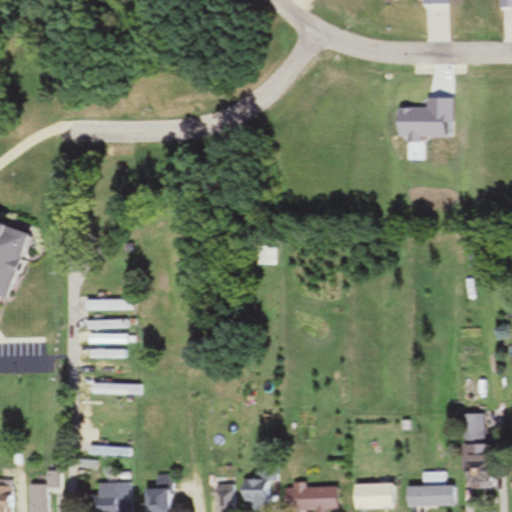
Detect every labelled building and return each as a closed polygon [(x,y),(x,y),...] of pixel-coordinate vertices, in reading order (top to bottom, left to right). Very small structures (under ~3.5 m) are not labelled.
[(0,227),(0,296),(3,298),(24,236),(0,227)] [(85,301),(85,312),(134,312),(134,301),(85,301)] [(131,331),(131,322),(87,322),(87,331),(131,331)] [(88,346),(131,346),(131,336),(88,336),(88,346)] [(109,382),(96,382),(96,385),(87,385),(87,397),(136,397),(136,385),(109,385),(109,382)] [(136,407),(93,407),(93,416),(136,416),(136,407)] [(459,415),(462,488),(484,488),(482,444),(480,415),(459,415)] [(126,436),(126,422),(96,422),(96,436),(126,436)] [(239,506),(273,505),(273,471),(256,471),(256,481),(239,481),(239,506)] [(27,487),(27,511),(46,511),(46,492),(60,492),(60,474),(47,474),(47,486),(27,487)] [(403,509),(450,508),(450,488),(445,488),(445,475),(421,475),(421,489),(403,489),(403,509)] [(172,511),(172,477),(156,477),(156,491),(142,491),(141,511),(172,511)] [(0,511),(11,511),(13,482),(0,481),(0,511)] [(132,511),(132,485),(97,485),(97,498),(87,498),(87,511),(132,511)] [(351,511),(390,511),(390,486),(351,486),(351,511)] [(215,511),(234,511),(234,487),(216,487),(215,511)] [(335,511),(335,489),(284,489),(283,511),(335,511)]
